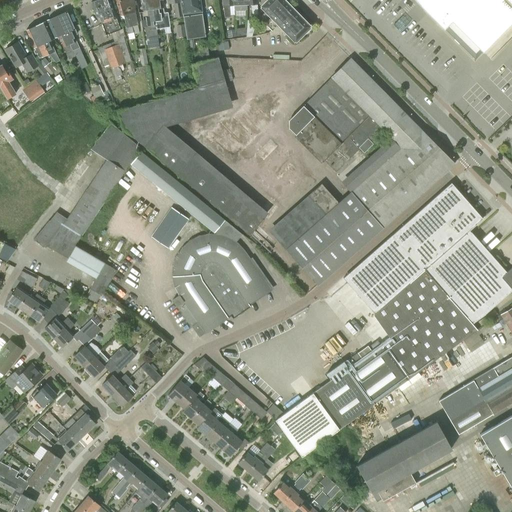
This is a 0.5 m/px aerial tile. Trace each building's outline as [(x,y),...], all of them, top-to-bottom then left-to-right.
[(109,0),(96,0),(91,2),(96,17),(99,16),(105,35),(120,30),(109,0)] [(125,0),(115,0),(120,15),(123,14),(129,40),(134,39),(133,35),(131,27),(125,0)] [(135,0),(125,0),(131,27),(137,25),(138,25),(135,12),(137,11),(135,0)] [(151,0),(141,0),(143,10),(146,10),(149,27),(144,27),(146,39),(157,37),(156,29),(151,0)] [(161,0),(151,0),(156,29),(164,28),(170,27),(168,17),(167,13),(164,13),(160,14),(159,8),(163,8),(161,0)] [(175,17),(182,16),(183,16),(179,0),(167,0),(168,3),(173,3),(175,17)] [(179,0),(183,16),(182,16),(186,40),(205,37),(199,0),(179,0)] [(221,0),(221,6),(224,6),(225,17),(230,17),(230,5),(233,5),(232,0),(221,0)] [(232,0),(233,5),(234,5),(234,11),(237,11),(246,10),(246,4),(245,0),(232,0)] [(257,0),(245,0),(246,4),(246,10),(247,10),(247,4),(251,4),(252,16),(258,15),(257,4),(257,0)] [(258,18),(265,24),(274,15),(273,15),(285,3),(282,0),(267,0),(261,6),(265,10),(258,18)] [(511,0),(421,0),(434,10),(426,17),(438,31),(447,23),(479,56),(511,24),(511,0)] [(274,15),(265,24),(271,31),(278,24),(294,40),(308,26),(285,3),(273,15),(274,15)] [(67,12),(57,16),(70,45),(73,51),(79,48),(74,36),(77,35),(74,29),(67,12)] [(57,16),(47,20),(54,37),(58,36),(63,48),(70,45),(57,16)] [(45,21),(35,26),(48,54),(49,55),(55,52),(50,41),(53,39),(45,21)] [(48,54),(35,26),(26,30),(35,50),(33,51),(35,54),(37,54),(39,59),(49,55),(48,54)] [(226,31),(228,38),(236,37),(235,29),(226,31)] [(16,67),(22,64),(27,72),(38,66),(32,55),(27,58),(18,43),(6,50),(16,67)] [(118,44),(104,49),(110,64),(111,68),(113,74),(113,73),(115,78),(120,76),(122,75),(119,65),(125,63),(118,44)] [(200,48),(202,60),(209,59),(207,47),(200,48)] [(138,49),(141,67),(148,66),(145,48),(138,49)] [(155,122),(230,100),(218,57),(192,65),(198,88),(118,111),(124,131),(125,131),(249,235),(263,219),(157,130),(155,122)] [(41,64),(40,65),(46,72),(47,71),(50,75),(55,71),(56,72),(60,69),(56,64),(55,65),(52,61),(49,63),(45,58),(39,62),(41,64)] [(288,129),(295,135),(322,163),(325,161),(336,172),(360,148),(364,152),(385,132),(391,138),(342,181),(351,192),(339,203),(325,188),(274,234),(319,284),(453,166),(454,165),(350,60),(291,120),(289,122),(288,129)] [(129,65),(127,65),(130,75),(135,73),(131,61),(128,62),(129,65)] [(0,86),(7,98),(15,93),(8,81),(12,78),(7,71),(5,72),(1,65),(0,66),(0,65),(0,86)] [(46,72),(40,65),(36,68),(42,75),(46,72)] [(229,79),(229,81),(233,80),(230,69),(223,71),(225,80),(229,79)] [(52,80),(47,72),(22,90),(30,102),(45,92),(41,88),(52,80)] [(86,82),(78,86),(83,95),(90,92),(86,82)] [(90,89),(95,99),(104,94),(99,85),(90,89)] [(175,85),(165,87),(166,93),(177,91),(175,85)] [(291,168),(295,163),(272,146),(260,162),(300,192),(308,181),(291,168)] [(190,241),(182,248),(176,256),(173,266),(172,277),(174,288),(179,296),(172,301),(191,328),(192,327),(199,338),(205,334),(231,316),(233,319),(250,307),(249,304),(271,289),(245,250),(238,243),(236,242),(242,235),(225,221),(225,220),(141,152),(131,164),(205,225),(201,230),(207,234),(199,236),(190,241)] [(343,278),(373,312),(480,216),(451,183),(343,278)] [(264,207),(270,212),(278,200),(272,196),(264,207)] [(151,237),(168,249),(188,220),(171,208),(151,237)] [(480,216),(373,312),(374,314),(373,315),(389,337),(371,350),(368,346),(351,358),(354,363),(312,394),(339,430),(375,404),(477,330),(473,324),(511,290),(511,265),(506,271),(480,242),(471,232),(469,234),(468,232),(483,219),(480,216)] [(493,231),(482,239),(489,249),(501,241),(493,231)] [(16,249),(4,243),(0,251),(0,257),(7,262),(16,249)] [(37,279),(22,271),(17,279),(23,282),(33,287),(37,279)] [(43,279),(38,286),(45,291),(50,283),(43,279)] [(49,307),(53,312),(69,293),(56,286),(53,290),(59,295),(49,307)] [(9,301),(19,308),(28,294),(17,287),(9,301)] [(88,293),(84,300),(95,306),(101,295),(90,289),(88,293)] [(69,293),(53,312),(58,317),(61,313),(62,313),(69,304),(64,300),(70,293),(69,293)] [(19,308),(29,315),(41,297),(36,294),(33,298),(28,294),(19,308)] [(41,297),(29,315),(40,322),(49,309),(42,304),(45,300),(41,297)] [(511,308),(497,317),(499,320),(502,318),(511,334),(511,308)] [(116,313),(112,317),(122,328),(127,324),(116,313)] [(45,329),(54,338),(69,324),(70,321),(67,317),(61,323),(57,318),(45,329)] [(81,329),(85,333),(95,324),(91,320),(81,329)] [(69,324),(54,338),(63,347),(74,336),(68,330),(74,325),(70,321),(69,324)] [(95,324),(85,333),(91,339),(101,330),(95,324)] [(342,334),(323,343),(329,355),(348,346),(342,334)] [(0,371),(4,374),(22,350),(10,341),(2,351),(0,349),(0,371)] [(147,347),(153,354),(158,348),(152,342),(147,347)] [(74,356),(84,367),(98,353),(91,345),(87,349),(84,347),(74,356)] [(109,358),(115,364),(130,350),(128,352),(124,347),(119,349),(109,358)] [(130,350),(115,364),(121,370),(136,356),(130,350)] [(98,353),(84,367),(94,377),(104,367),(103,366),(107,362),(98,353)] [(194,365),(203,372),(210,364),(203,357),(194,365)] [(511,402),(511,357),(438,401),(458,435),(511,402)] [(140,368),(149,377),(156,384),(162,378),(156,371),(147,362),(140,368)] [(41,375),(31,364),(18,377),(13,372),(5,381),(13,389),(17,385),(24,392),(41,375)] [(209,375),(212,378),(218,370),(210,364),(203,372),(207,376),(209,375)] [(212,378),(220,385),(227,378),(218,370),(212,378)] [(102,385),(111,396),(129,378),(125,374),(118,381),(112,376),(102,385)] [(168,395),(176,403),(189,388),(185,384),(190,378),(185,375),(168,395)] [(129,378),(111,396),(121,406),(132,396),(131,396),(136,391),(131,385),(133,383),(129,378)] [(220,385),(228,392),(235,384),(227,378),(220,385)] [(30,395),(43,408),(57,395),(46,384),(38,391),(36,389),(30,395)] [(228,392),(237,399),(243,392),(235,384),(228,392)] [(176,403),(184,409),(197,395),(189,388),(176,403)] [(182,411),(191,419),(207,400),(207,399),(203,404),(200,400),(204,396),(199,392),(197,395),(184,409),(182,411)] [(237,399),(245,406),(251,399),(243,392),(237,399)] [(71,399),(65,393),(56,402),(62,408),(71,399)] [(245,406),(253,413),(260,406),(251,399),(245,406)] [(13,408),(17,413),(26,404),(22,400),(13,408)] [(191,419),(199,426),(212,411),(208,407),(211,403),(207,400),(191,419)] [(276,417),(281,409),(274,404),(268,411),(276,417)] [(260,406),(253,413),(261,420),(268,413),(260,406)] [(48,412),(57,421),(61,417),(53,408),(48,412)] [(81,409),(71,418),(86,433),(95,424),(81,409)] [(197,428),(206,435),(222,417),(221,416),(218,420),(213,417),(217,412),(213,409),(212,411),(199,426),(197,428)] [(502,473),(511,489),(511,511),(511,417),(511,415),(479,434),(499,468),(493,472),(495,476),(502,473)] [(206,435),(213,442),(230,423),(222,417),(206,435)] [(66,430),(65,430),(77,442),(86,433),(71,418),(62,426),(66,430)] [(33,427),(49,441),(54,435),(45,427),(38,421),(33,427)] [(371,493),(376,501),(381,499),(382,501),(415,482),(409,472),(451,449),(436,422),(356,466),(371,493)] [(213,442),(222,449),(235,435),(234,434),(238,430),(230,423),(213,442)] [(275,437),(281,431),(276,424),(275,423),(268,430),(270,433),(275,437)] [(11,427),(7,431),(16,439),(19,435),(11,427)] [(27,433),(35,440),(39,435),(31,428),(27,433)] [(77,442),(65,430),(57,438),(68,450),(77,442)] [(7,431),(3,434),(12,443),(16,439),(7,431)] [(3,434),(0,437),(0,438),(8,447),(12,443),(3,434)] [(235,435),(222,449),(230,456),(238,448),(242,451),(249,443),(245,439),(243,442),(235,435)] [(239,463),(249,472),(271,446),(266,443),(253,458),(248,453),(239,463)] [(271,446),(249,472),(259,480),(268,470),(262,465),(263,463),(274,449),(271,446)] [(47,450),(40,461),(53,470),(60,460),(47,450)] [(118,452),(107,464),(110,466),(111,468),(113,466),(119,471),(128,460),(118,452)] [(123,477),(112,491),(115,495),(138,469),(134,466),(128,460),(119,471),(124,476),(123,477)] [(28,468),(46,480),(53,470),(40,461),(33,471),(28,468)] [(0,476),(15,485),(18,479),(15,477),(18,472),(10,467),(0,462),(0,476)] [(46,480),(28,468),(24,472),(29,476),(25,482),(39,491),(46,480)] [(103,468),(95,478),(99,481),(107,472),(106,471),(103,468)] [(133,483),(138,488),(147,477),(138,469),(115,495),(119,498),(131,484),(132,484),(133,483)] [(283,483),(274,493),(283,502),(294,491),(298,487),(307,478),(303,474),(293,484),(290,487),(289,488),(283,483)] [(318,484),(333,498),(342,488),(327,475),(318,484)] [(0,476),(0,485),(10,491),(9,491),(12,493),(8,502),(14,505),(28,511),(34,501),(33,501),(35,495),(15,485),(0,476)] [(131,508),(135,511),(157,486),(147,477),(138,488),(144,493),(143,494),(144,495),(140,500),(139,499),(131,508)] [(307,478),(298,487),(300,489),(302,490),(310,481),(307,478)] [(157,486),(135,511),(141,511),(147,506),(153,500),(158,505),(167,494),(157,486)] [(294,491),(283,502),(293,511),(302,501),(297,496),(298,495),(297,493),(294,491)] [(302,501),(293,511),(294,511),(309,511),(326,495),(322,491),(309,505),(309,504),(308,506),(302,501)] [(309,511),(317,511),(322,508),(321,507),(329,498),(326,495),(309,511)] [(107,511),(88,496),(80,506),(86,511),(92,511),(95,509),(98,511),(107,511)] [(167,511),(184,511),(186,510),(176,502),(167,511)]
